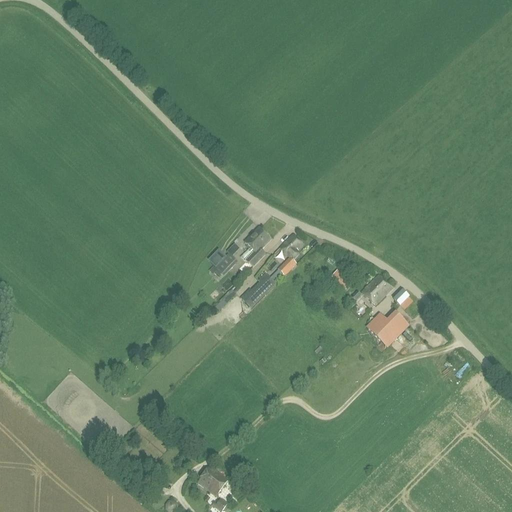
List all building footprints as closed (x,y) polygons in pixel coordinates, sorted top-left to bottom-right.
[(254,254),(246,262),(253,269),(265,256),(261,252),(271,241),(259,229),(244,245),(254,254)] [(303,245),(293,235),(280,249),(290,259),(278,271),(285,277),(296,265),(293,261),(299,255),(297,252),(303,245)] [(236,262),(227,254),(209,274),(212,276),(217,272),(222,277),(236,262)] [(351,283),(337,271),(332,276),(347,288),(351,283)] [(252,311),(276,286),(266,276),(242,301),(252,311)] [(391,289),(378,276),(361,293),(375,306),(391,289)] [(355,302),(360,296),(357,292),(351,298),(355,302)] [(408,298),(402,293),(393,302),(398,307),(408,298)] [(380,315),(367,328),(387,348),(408,327),(395,314),(387,322),(380,315)] [(216,498),(228,482),(210,468),(198,485),(216,498)] [(168,511),(170,511),(176,505),(168,498),(161,506),(168,511)] [(217,505),(215,503),(212,507),(218,511),(222,511),(228,506),(221,500),(217,505)]
